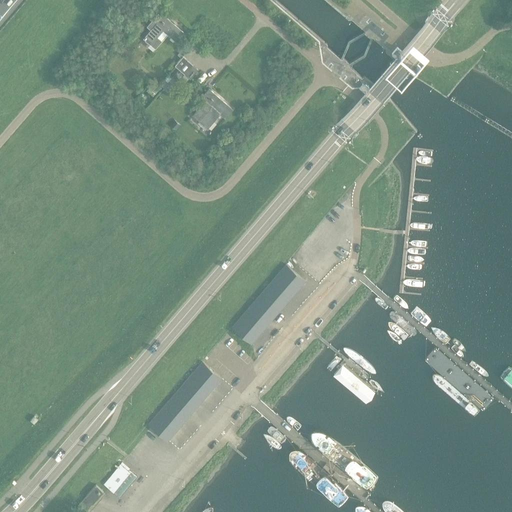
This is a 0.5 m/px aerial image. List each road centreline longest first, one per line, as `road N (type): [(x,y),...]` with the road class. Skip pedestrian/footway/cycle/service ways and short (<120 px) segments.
road 1 (unclassified): [(351,270),(140,511)]
road 2 (tertiary): [(343,132),(137,369)]
road 3 (tertiary): [(137,369),(6,511)]
road 4 (tertiary): [(19,511),(137,369)]
road 5 (tertiary): [(343,132),(456,0)]
